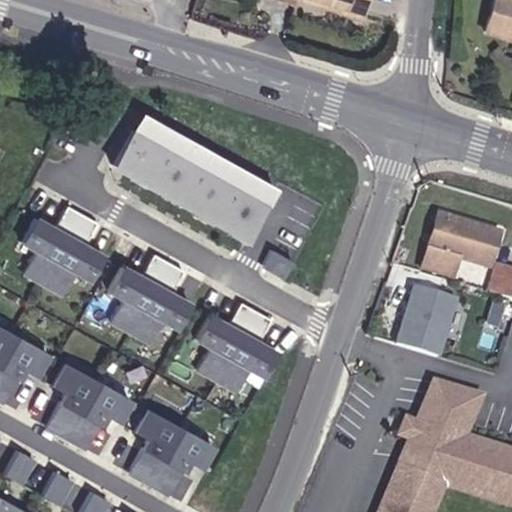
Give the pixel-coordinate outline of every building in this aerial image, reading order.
[(359,33),(369,0),(277,0),(278,1),(276,7),(299,14),(301,8),(348,21),(346,29),(359,33)] [(511,0),(502,0),(485,54),(511,62),(511,0)] [(346,29),(348,21),(301,8),(299,14),(346,29)] [(260,176),(123,102),(119,110),(255,184),(260,176)] [(255,184),(119,110),(96,152),(149,181),(153,174),(168,181),(164,189),(183,200),(187,192),(202,200),(197,208),(217,218),(221,210),(236,219),(255,184)] [(168,181),(153,174),(149,181),(164,189),(168,181)] [(197,208),(202,200),(187,192),(183,200),(197,208)] [(87,245),(67,234),(80,211),(50,194),(37,217),(18,207),(5,230),(19,238),(7,261),(47,283),(59,260),(74,268),(87,245)] [(444,251),(481,263),(491,228),(427,209),(410,264),(437,273),(444,251)] [(232,227),(236,219),(221,210),(217,218),(232,227)] [(269,265),(278,249),(256,237),(247,252),(269,265)] [(173,292),(154,281),(166,258),(137,242),(124,265),(104,254),(91,278),(106,286),(93,308),(133,330),(146,308),(160,316),(173,292)] [(486,293),(495,266),(483,262),(474,289),(486,293)] [(506,300),(511,281),(511,271),(495,266),(486,293),(506,300)] [(416,358),(435,301),(390,287),(372,343),(416,358)] [(260,340),(240,329),(253,306),(223,290),(211,313),(191,302),(178,326),(192,334),(180,356),(220,378),(232,356),(247,364),(260,340)] [(19,364),(32,340),(0,322),(0,369),(6,357),(19,364)] [(102,411),(115,387),(49,350),(36,374),(48,381),(30,414),(71,437),(89,404),(102,411)] [(184,456),(197,432),(132,395),(118,419),(131,426),(112,460),(153,482),(171,449),(184,456)] [(441,511),(511,511),(511,433),(491,480),(438,459),(456,420),(410,402),(394,444),(393,447),(405,452),(401,462),(389,457),(388,460),(379,481),(407,492),(405,498),(377,487),(367,511),(422,511),(425,505),(441,511)] [(0,469),(4,472),(18,448),(1,438),(0,440),(0,469)] [(405,452),(393,447),(394,444),(383,440),(377,456),(388,460),(389,457),(401,462),(405,452)] [(42,493),(56,468),(39,459),(25,484),(42,493)] [(76,511),(79,511),(92,489),(75,479),(62,504),(76,511)] [(34,511),(0,493),(0,511),(34,511)] [(126,511),(129,509),(112,499),(104,511),(126,511)]
